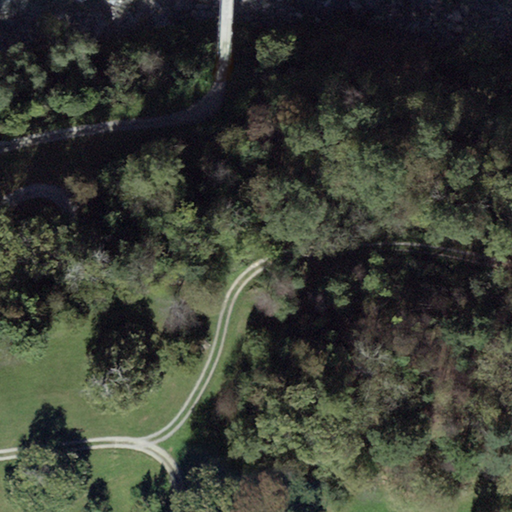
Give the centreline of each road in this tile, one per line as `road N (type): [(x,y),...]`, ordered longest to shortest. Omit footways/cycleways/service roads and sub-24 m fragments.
road 1 (track): [(138,447),(172,430),(196,399),(252,273),(339,243),(511,268)]
road 2 (track): [(0,146),(203,106),(225,72),(229,0)]
road 3 (track): [(169,511),(174,483),(158,453),(100,442),(0,455)]
road 4 (track): [(0,281),(35,259),(73,216),(69,202),(50,190),(0,201)]
